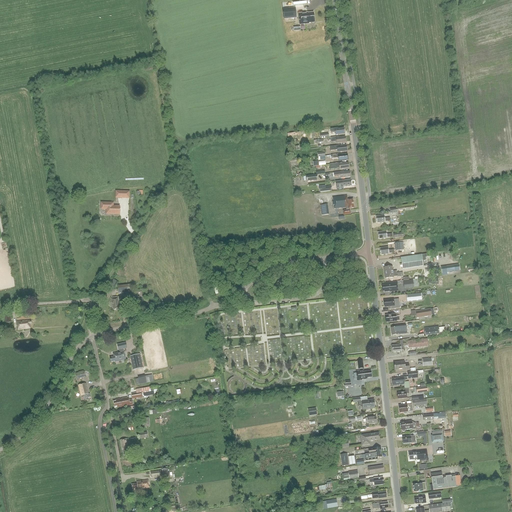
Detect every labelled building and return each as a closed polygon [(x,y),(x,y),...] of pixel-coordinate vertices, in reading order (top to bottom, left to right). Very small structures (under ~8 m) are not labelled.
[(296,18),(296,8),(283,9),(284,19),(296,18)] [(309,23),(315,22),(314,13),(308,14),(308,13),(298,14),(299,25),(309,24),(309,23)] [(343,190),(343,187),(351,186),(351,180),(336,182),(337,190),(343,190)] [(349,209),(354,208),(353,199),(348,200),(347,196),(347,197),(347,196),(333,197),(335,209),(348,207),(349,209)] [(107,209),(107,214),(119,214),(120,207),(111,206),(111,203),(103,203),(103,209),(107,209)] [(320,205),(322,215),(329,215),(328,204),(320,205)] [(403,242),(395,243),(396,250),(401,250),(401,249),(404,248),(403,242)] [(426,254),(401,258),(403,269),(423,266),(422,261),(425,261),(426,260),(426,257),(427,257),(426,254)] [(459,265),(441,267),(442,273),(460,271),(459,265)] [(394,277),(398,277),(397,271),(393,271),(392,267),(384,268),(385,279),(394,278),(394,277)] [(393,291),(395,291),(398,290),(397,282),(386,283),(386,285),(382,285),(383,292),(393,291)] [(118,286),(119,294),(133,292),(132,284),(118,286)] [(407,295),(407,302),(422,300),(421,294),(407,295)] [(120,305),(119,301),(122,300),(121,296),(111,298),(113,310),(123,308),(123,304),(120,305)] [(394,299),(384,301),(385,307),(389,307),(389,310),(400,309),(399,299),(394,299)] [(432,316),(431,315),(435,315),(434,309),(416,311),(417,318),(432,316)] [(399,317),(396,317),(396,314),(385,316),(386,323),(397,322),(397,321),(400,321),(399,317)] [(30,325),(31,325),(31,321),(17,322),(18,330),(31,329),(30,325)] [(394,328),(391,328),(392,336),(398,335),(398,334),(407,333),(406,325),(394,326),(394,328)] [(430,338),(410,340),(411,355),(418,355),(418,347),(430,346),(430,338)] [(400,345),(398,345),(392,346),(393,353),(399,352),(402,352),(401,350),(404,350),(403,343),(403,340),(400,340),(400,343),(400,345)] [(119,350),(120,352),(113,353),(114,357),(110,358),(111,363),(115,362),(115,363),(126,360),(124,351),(124,349),(127,348),(126,343),(118,345),(119,350)] [(140,354),(130,356),(133,370),(143,368),(140,354)] [(403,370),(409,369),(409,364),(405,364),(405,361),(394,363),(395,370),(399,370),(403,370)] [(366,380),(367,379),(367,378),(371,377),(371,371),(364,372),(364,370),(356,371),(358,381),(362,380),(361,379),(363,379),(364,380),(366,380)] [(408,379),(418,378),(417,371),(408,372),(408,379)] [(136,378),(138,385),(155,381),(154,374),(136,378)] [(401,385),(404,384),(405,389),(409,388),(409,382),(404,382),(405,381),(405,380),(407,380),(407,377),(403,377),(399,377),(399,378),(392,379),(393,385),(401,384),(401,385)] [(88,398),(91,398),(90,393),(89,394),(86,383),(79,385),(82,396),(83,396),(84,401),(88,400),(88,398)] [(406,394),(409,394),(408,389),(405,389),(405,392),(397,393),(398,399),(407,398),(406,394)] [(129,401),(129,397),(116,400),(116,401),(114,402),(115,407),(117,406),(118,408),(133,405),(132,400),(129,401)] [(363,410),(375,408),(374,400),(362,401),(360,402),(360,398),(353,399),(353,403),(358,402),(358,406),(363,405),(363,410)] [(407,405),(399,406),(400,413),(404,412),(404,414),(405,414),(407,414),(407,413),(407,412),(408,412),(408,410),(412,409),(412,405),(407,405)] [(433,414),(423,416),(424,421),(446,418),(445,413),(445,412),(440,413),(433,414)] [(405,431),(405,430),(413,429),(413,430),(416,429),(416,424),(412,425),(412,421),(401,422),(402,430),(402,431),(403,432),(405,432),(405,431)] [(431,435),(432,443),(443,441),(442,431),(432,433),(432,435),(431,435)] [(370,441),(380,440),(379,433),(360,436),(362,446),(370,445),(370,441)] [(411,436),(403,437),(403,444),(411,443),(415,443),(415,436),(411,436)] [(127,439),(120,440),(123,454),(125,453),(125,455),(128,454),(128,453),(131,452),(130,449),(129,449),(127,439)] [(417,461),(428,460),(427,450),(416,451),(416,452),(409,453),(410,460),(417,460),(417,461)] [(348,454),(340,455),(342,466),(350,465),(348,454)] [(369,475),(373,474),(378,473),(384,472),(383,466),(368,468),(369,475)] [(168,468),(165,469),(162,469),(163,478),(170,477),(170,473),(168,473),(168,468)] [(433,490),(457,487),(455,475),(442,477),(442,472),(431,474),(433,490)] [(139,489),(149,488),(148,481),(137,482),(137,484),(132,485),(133,489),(134,489),(135,491),(139,491),(139,489)] [(413,491),(414,491),(414,492),(423,491),(426,490),(425,483),(422,483),(413,484),(414,488),(413,489),(413,491)] [(422,504),(426,503),(425,496),(420,496),(421,497),(415,498),(416,504),(421,503),(422,504)] [(326,501),(321,502),(322,509),(327,509),(338,507),(336,499),(326,501)] [(429,511),(424,511),(424,509),(416,510),(416,511),(442,511),(450,511),(449,503),(429,506),(429,511)]
